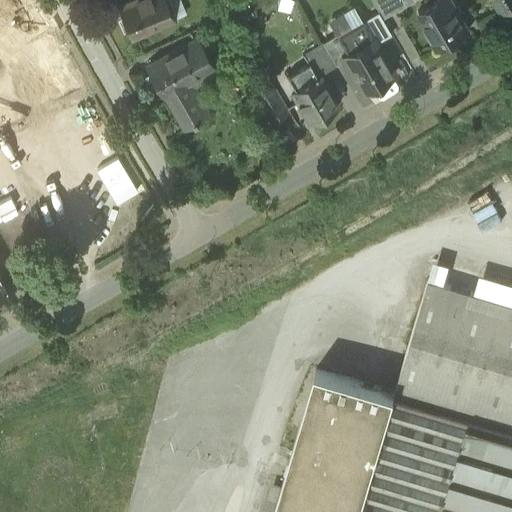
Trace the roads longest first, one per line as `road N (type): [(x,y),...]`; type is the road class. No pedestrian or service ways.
road 1 (residential): [(511,55),(197,238)]
road 2 (residential): [(77,0),(197,238)]
road 3 (residential): [(197,238),(0,353)]
